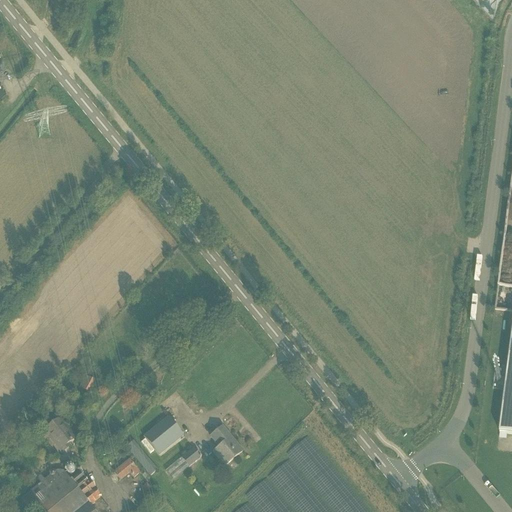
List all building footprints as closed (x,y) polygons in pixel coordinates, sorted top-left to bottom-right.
[(511,433),(511,334),(498,431),(511,433)] [(183,436),(168,417),(143,437),(158,456),(183,436)] [(60,421),(53,427),(45,434),(61,455),(70,448),(68,445),(73,440),(64,429),(66,428),(60,421)] [(224,468),(235,458),(243,452),(222,427),(210,437),(219,448),(212,453),(224,468)] [(112,442),(113,435),(113,434),(106,433),(104,442),(111,443),(112,442)] [(154,451),(145,440),(141,443),(150,454),(154,451)] [(158,471),(134,442),(125,449),(150,478),(158,471)] [(193,448),(186,455),(181,458),(189,468),(201,458),(193,448)] [(118,469),(125,478),(129,474),(133,479),(140,473),(129,460),(118,469)] [(173,464),(165,472),(174,480),(186,467),(182,464),(178,468),(173,464)] [(74,466),(66,473),(59,478),(54,472),(52,471),(49,473),(50,476),(21,500),(30,511),(95,511),(91,506),(100,499),(74,466)]
